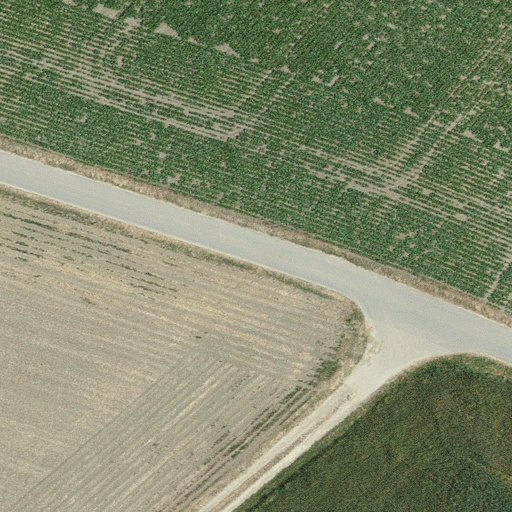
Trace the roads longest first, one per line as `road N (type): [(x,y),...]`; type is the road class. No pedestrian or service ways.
road 1 (track): [(511,351),(252,247),(0,170)]
road 2 (track): [(447,325),(218,511)]
